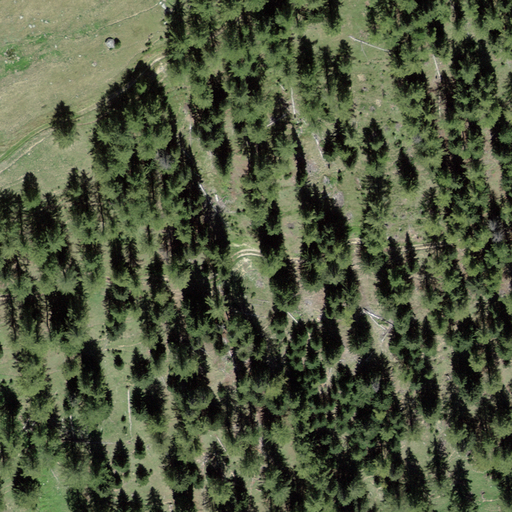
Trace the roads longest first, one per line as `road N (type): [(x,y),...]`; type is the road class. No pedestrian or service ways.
road 1 (track): [(0,298),(36,296),(82,277),(198,283),(215,278),(239,251),(311,264),(356,239),(398,249),(511,233)]
road 2 (track): [(275,0),(11,150)]
